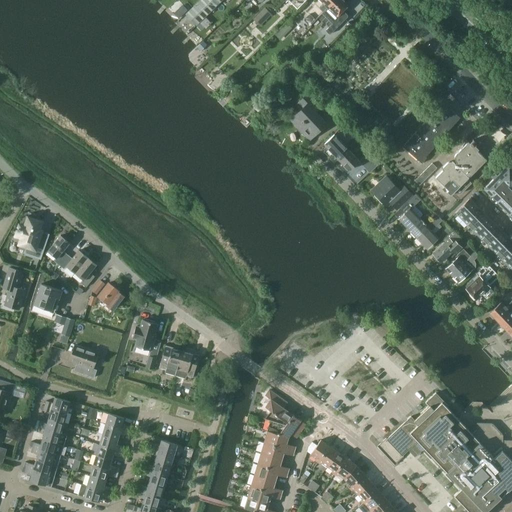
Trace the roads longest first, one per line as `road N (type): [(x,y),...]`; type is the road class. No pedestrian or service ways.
road 1 (unclassified): [(26,187),(148,291),(268,376)]
road 2 (residential): [(511,361),(319,157)]
road 3 (residential): [(511,121),(390,0)]
road 4 (residential): [(118,511),(146,415),(189,427)]
road 5 (unclassified): [(422,511),(324,416)]
